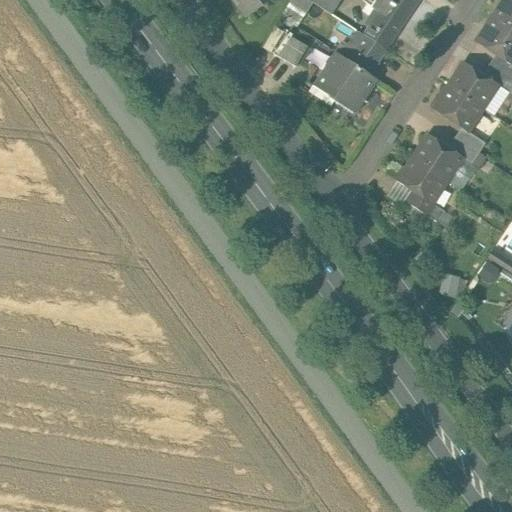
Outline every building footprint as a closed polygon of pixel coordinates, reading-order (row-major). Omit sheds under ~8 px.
[(227,0),(242,19),(268,0),(227,0)] [(340,0),(316,0),(314,4),(331,15),(340,0)] [(374,9),(401,26),(418,1),(416,0),(377,0),(372,8),(374,9)] [(511,0),(504,0),(492,20),(511,32),(511,0)] [(401,26),(374,9),(363,25),(368,28),(362,36),(385,51),(401,26)] [(511,32),(492,20),(476,43),(495,55),(511,66),(511,32)] [(297,67),(309,46),(277,27),(265,48),(297,67)] [(385,51),(362,36),(357,44),(352,42),(341,58),(368,76),(369,76),(385,51)] [(368,76),(341,58),(334,53),(312,86),(327,96),(329,93),(355,110),(353,113),(354,114),(376,81),(369,76),(368,76)] [(511,66),(495,55),(488,65),(511,80),(511,66)] [(482,75),(464,63),(448,86),(481,108),(496,86),(497,85),(482,75)] [(511,87),(511,80),(488,65),(482,75),(497,85),(496,86),(508,94),(511,87)] [(481,108),(448,86),(433,110),(461,128),(466,132),(467,131),(468,129),(471,129),(481,114),(480,111),(481,108)] [(485,143),(467,131),(466,132),(461,128),(454,138),(478,154),(485,143)] [(447,148),(428,135),(412,159),(446,181),(461,158),(461,157),(447,148)] [(478,154),(454,138),(447,148),(461,157),(461,158),(471,165),(478,154)] [(446,181),(412,159),(406,169),(401,166),(395,176),(396,181),(413,193),(430,204),(431,203),(446,181)] [(430,204),(413,193),(407,203),(426,216),(433,205),(431,203),(430,204)] [(488,261),(479,274),(491,283),(500,271),(488,261)]
